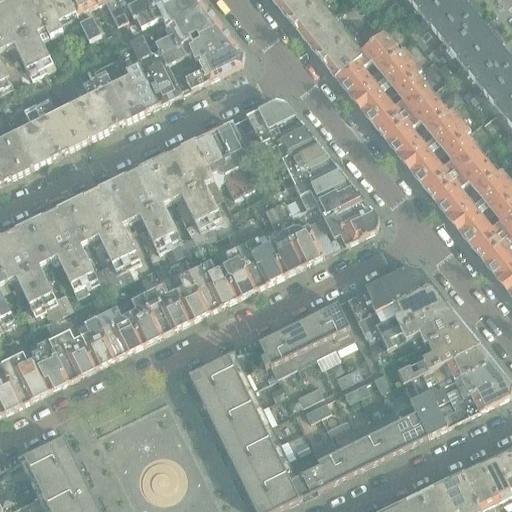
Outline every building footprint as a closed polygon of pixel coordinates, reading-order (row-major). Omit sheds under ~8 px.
[(38,38),(47,33),(48,33),(31,0),(22,0),(0,11),(0,39),(7,54),(15,50),(32,84),(55,73),(38,38)] [(78,23),(66,0),(31,0),(48,33),(47,33),(51,41),(63,35),(61,32),(78,23)] [(98,10),(92,0),(66,0),(78,23),(89,46),(101,40),(88,14),(98,10)] [(129,25),(117,0),(92,0),(98,10),(105,6),(118,30),(129,25)] [(133,23),(135,22),(179,0),(144,0),(146,2),(128,11),(133,23)] [(169,31),(207,12),(197,0),(179,0),(135,22),(141,33),(160,23),(165,33),(169,31)] [(269,0),(279,11),(292,0),(269,0)] [(293,29),(324,5),(320,0),(314,0),(313,0),(292,0),(279,11),(293,29)] [(458,0),(458,1),(457,0),(406,0),(444,46),(476,19),(465,7),(468,5),(464,0),(458,0)] [(308,47),(334,26),(327,16),(331,13),(324,5),(293,29),(308,47)] [(162,59),(221,30),(207,12),(169,31),(173,39),(156,48),(162,59)] [(462,69),(497,41),(491,34),(489,36),(476,19),(444,46),(462,69)] [(322,66),(353,40),(348,34),(344,38),(334,26),(308,47),(322,66)] [(200,65),(236,48),(221,30),(162,59),(163,62),(168,70),(192,59),(196,67),(200,65)] [(337,83),(361,113),(386,144),(411,124),(407,119),(433,98),(418,79),(422,75),(404,53),(400,57),(384,38),(360,57),(363,62),(337,83)] [(17,78),(6,55),(7,54),(0,39),(0,100),(2,99),(4,104),(0,105),(0,114),(19,104),(14,93),(9,83),(17,78)] [(172,78),(168,71),(168,70),(163,62),(162,59),(156,48),(148,52),(142,40),(130,46),(131,48),(140,64),(162,110),(182,100),(172,78)] [(337,83),(363,62),(360,57),(355,51),(359,47),(353,40),(322,66),(337,83)] [(482,93),(511,67),(511,64),(500,50),(503,48),(497,41),(462,69),(482,93)] [(162,110),(140,64),(131,48),(116,55),(124,72),(125,72),(130,82),(148,117),(162,110)] [(182,100),(243,70),(245,59),(236,48),(200,65),(204,75),(186,84),(182,74),(172,78),(182,100)] [(82,72),(77,62),(76,60),(64,66),(70,78),(82,72)] [(452,76),(444,67),(439,72),(447,81),(452,76)] [(511,67),(482,93),(511,130),(511,67)] [(148,117),(130,82),(116,90),(109,76),(95,83),(119,131),(148,117)] [(119,131),(95,83),(84,88),(90,102),(73,111),(90,145),(119,131)] [(90,145),(73,111),(57,118),(51,105),(52,104),(46,92),(33,98),(61,159),(90,145)] [(474,109),(482,103),(477,97),(469,104),(474,109)] [(61,159),(33,98),(19,105),(32,131),(16,139),(32,174),(61,159)] [(410,174),(434,204),(460,184),(458,182),(484,162),(467,141),(471,137),(453,115),(449,119),(433,98),(407,119),(411,124),(386,144),(403,165),(402,165),(410,174)] [(276,132),(296,121),(287,110),(275,107),(247,121),(262,152),(281,142),(276,132)] [(316,146),(296,121),(276,132),(281,142),(262,152),(265,158),(277,152),(282,164),(316,146)] [(492,137),(501,129),(495,123),(487,130),(492,137)] [(243,167),(242,164),(249,160),(247,156),(239,141),(233,128),(215,137),(245,198),(253,194),(258,204),(262,203),(268,200),(260,184),(252,188),(245,174),(240,172),(243,167)] [(245,198),(215,137),(195,147),(211,179),(219,175),(220,177),(226,179),(225,185),(235,203),(245,198)] [(0,189),(32,174),(16,139),(1,146),(0,144),(0,189)] [(309,174),(330,164),(316,146),(282,164),(298,195),(315,186),(309,174)] [(224,227),(205,189),(214,185),(211,179),(195,147),(154,167),(173,205),(182,201),(206,248),(217,243),(212,233),(224,227)] [(458,235),(459,234),(483,264),(508,243),(505,240),(511,233),(511,187),(502,175),(497,179),(484,162),(458,182),(460,184),(434,204),(451,225),(458,235)] [(352,191),(330,164),(309,174),(315,186),(298,195),(300,200),(311,195),(317,208),(352,191)] [(182,247),(164,210),(173,205),(154,167),(114,187),(132,225),(141,221),(159,258),(172,252),(177,263),(189,257),(184,246),(182,247)] [(123,230),(132,225),(114,187),(73,207),(91,245),(99,241),(112,268),(103,273),(114,294),(134,284),(129,273),(141,267),(123,230)] [(343,217),(364,206),(352,191),(317,208),(324,221),(308,229),(314,241),(329,233),(331,236),(348,228),(343,217)] [(306,271),(275,210),(270,199),(268,200),(262,203),(268,214),(264,215),(279,245),(271,249),(286,280),(306,271)] [(314,241),(308,229),(301,233),(300,231),(294,231),(295,225),(287,209),(283,206),(275,210),(306,271),(324,262),(314,241)] [(377,236),(379,225),(364,206),(343,217),(348,228),(331,236),(340,254),(377,236)] [(99,288),(81,250),(91,245),(73,207),(30,228),(49,266),(58,262),(74,295),(65,299),(73,313),(81,310),(78,304),(90,299),(88,293),(99,288)] [(56,304),(40,271),(49,266),(30,228),(0,243),(0,272),(7,287),(17,282),(35,319),(47,314),(52,325),(58,322),(74,315),(73,313),(65,299),(56,304)] [(500,286),(507,295),(511,300),(511,233),(505,240),(508,243),(483,264),(500,286)] [(286,280),(271,249),(270,248),(263,251),(258,242),(249,246),(245,237),(237,241),(234,235),(227,239),(234,254),(236,253),(248,276),(257,271),(266,290),(286,280)] [(266,290),(257,271),(248,276),(236,253),(234,254),(226,258),(231,267),(224,271),(240,303),(266,290)] [(240,303),(224,271),(215,275),(211,266),(194,274),(188,262),(183,265),(188,277),(200,299),(210,294),(220,313),(240,303)] [(0,336),(16,328),(0,295),(0,290),(7,287),(0,272),(0,336)] [(357,325),(430,288),(420,276),(409,273),(400,278),(346,304),(357,325)] [(220,313),(210,294),(200,299),(188,277),(179,282),(183,290),(176,294),(192,327),(220,313)] [(369,348),(382,342),(447,309),(430,288),(357,325),(369,348)] [(192,327),(176,294),(169,298),(164,289),(142,299),(154,322),(163,318),(172,337),(192,327)] [(172,337),(163,318),(154,322),(142,299),(132,304),(137,314),(129,318),(145,350),(172,337)] [(145,350),(129,318),(121,321),(117,312),(105,319),(97,305),(91,308),(98,322),(96,323),(107,344),(116,340),(126,360),(145,350)] [(356,344),(338,309),(319,318),(337,354),(356,344)] [(426,349),(428,348),(464,330),(447,309),(382,342),(389,354),(421,338),(426,349)] [(337,354),(319,318),(299,328),(317,363),(337,354)] [(97,374),(81,341),(74,345),(70,336),(66,338),(58,322),(52,325),(46,328),(53,344),(49,346),(60,368),(70,363),(79,383),(97,374)] [(126,360),(116,340),(107,344),(96,323),(86,328),(90,337),(81,341),(97,374),(126,360)] [(317,363),(299,328),(280,337),(297,373),(317,363)] [(422,379),(480,349),(464,330),(428,348),(433,358),(396,377),(402,389),(411,385),(422,379)] [(297,373),(280,337),(259,348),(266,362),(262,364),(266,373),(271,371),(278,383),(297,373)] [(79,383),(70,363),(60,368),(49,346),(38,351),(41,358),(34,361),(35,363),(51,397),(79,383)] [(454,386),(460,382),(493,366),(480,349),(422,379),(426,386),(435,382),(437,386),(450,379),(454,386)] [(51,397),(35,363),(27,367),(23,359),(1,369),(13,392),(22,387),(32,406),(51,397)] [(295,484),(269,431),(235,359),(189,382),(253,511),(287,511),(331,491),(321,471),(295,484)] [(457,406),(505,381),(493,366),(460,382),(463,388),(447,396),(453,408),(457,406)] [(32,406),(22,387),(13,392),(1,369),(0,369),(0,410),(5,419),(32,406)] [(363,383),(358,373),(347,378),(352,388),(363,383)] [(352,388),(347,378),(337,383),(342,393),(352,388)] [(391,394),(384,379),(374,384),(381,399),(391,394)] [(431,396),(426,386),(422,379),(411,385),(420,403),(411,407),(429,442),(450,432),(431,396)] [(450,432),(511,402),(511,398),(511,389),(505,381),(457,406),(460,412),(456,414),(453,408),(447,396),(444,390),(431,396),(450,432)] [(370,398),(365,388),(355,393),(360,404),(370,398)] [(324,402),(319,391),(308,397),(313,407),(324,402)] [(284,402),(280,392),(271,396),(275,406),(284,402)] [(360,404),(355,393),(344,398),(349,409),(360,404)] [(313,407),(308,397),(298,402),(303,412),(313,407)] [(331,418),(326,407),(316,412),(321,423),(331,418)] [(429,442),(411,407),(392,417),(409,452),(429,442)] [(321,423),(316,412),(305,418),(310,428),(321,423)] [(409,452),(392,417),(372,426),(389,462),(409,452)] [(370,471),(352,436),(347,425),(327,435),(332,446),(350,481),(370,471)] [(389,462),(372,426),(352,436),(370,471),(389,462)] [(98,511),(65,443),(19,466),(41,511),(98,511)] [(350,481),(332,446),(313,455),(321,471),(331,491),(350,481)] [(504,483),(511,478),(511,454),(494,463),(504,483)] [(511,502),(511,498),(510,494),(504,483),(494,463),(482,469),(501,508),(511,502)] [(501,508),(482,469),(462,479),(478,511),(493,511),(501,508)] [(478,511),(462,479),(441,490),(451,511),(478,511)] [(451,511),(441,490),(420,500),(425,511),(451,511)] [(425,511),(420,500),(398,511),(425,511)]
